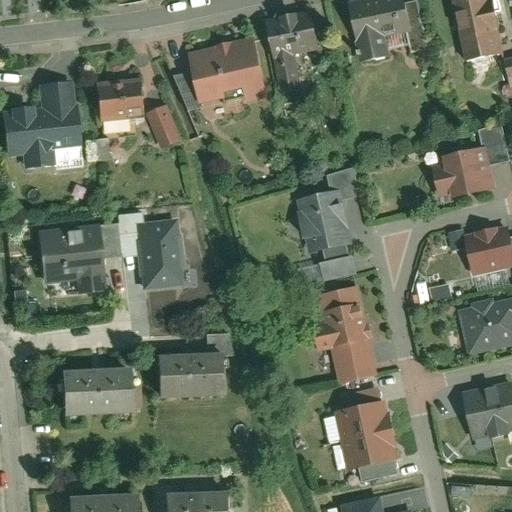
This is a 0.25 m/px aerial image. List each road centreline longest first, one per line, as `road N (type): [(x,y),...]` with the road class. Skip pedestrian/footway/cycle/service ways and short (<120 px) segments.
road 1 (residential): [(413,384),(382,233),(511,204)]
road 2 (residential): [(233,0),(0,33)]
road 3 (residential): [(14,511),(0,372)]
road 4 (residential): [(440,511),(413,384)]
